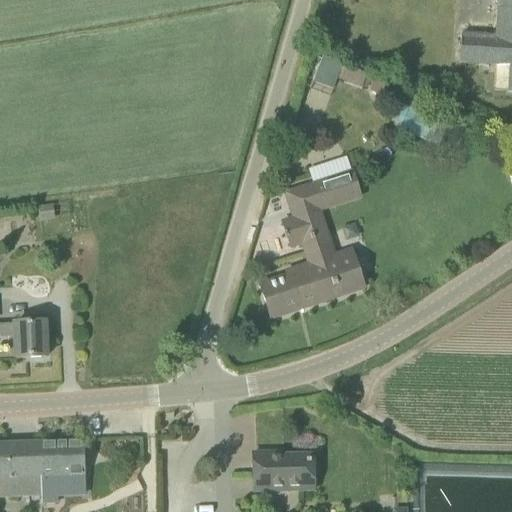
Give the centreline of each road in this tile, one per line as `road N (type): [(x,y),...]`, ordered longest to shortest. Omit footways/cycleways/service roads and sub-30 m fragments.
road 1 (unclassified): [(212,395),(199,352),(303,0)]
road 2 (tertiary): [(212,395),(303,374),(370,346),(511,261)]
road 3 (track): [(303,374),(426,447),(511,450)]
road 4 (tertiary): [(212,395),(0,411)]
